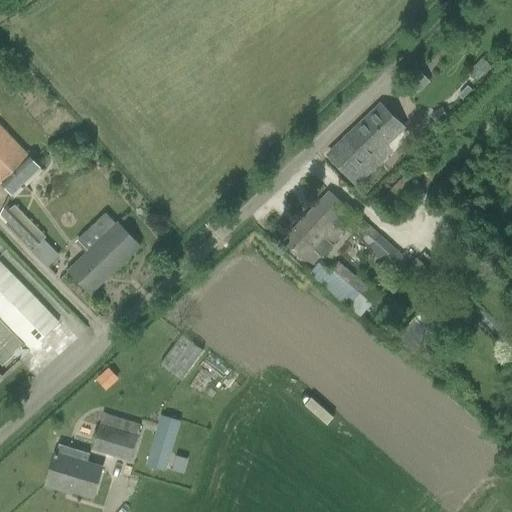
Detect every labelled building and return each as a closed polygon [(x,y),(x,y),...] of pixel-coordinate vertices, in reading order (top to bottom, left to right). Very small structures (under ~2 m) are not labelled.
[(402,128),(381,106),(328,156),(356,184),(384,158),(382,156),(387,151),(383,146),(402,128)] [(443,108),(430,114),(434,124),(447,118),(443,108)] [(44,150),(35,159),(0,122),(0,180),(13,194),(42,166),(41,165),(50,157),(44,150)] [(395,214),(422,188),(408,175),(382,200),(395,214)] [(348,210),(344,206),(329,192),(292,231),(294,232),(286,241),(301,255),(300,257),(309,265),(319,254),(322,256),(330,247),(328,245),(342,230),(335,224),(348,210)] [(44,240),(6,204),(1,216),(35,249),(44,240)] [(91,294),(140,247),(117,223),(115,224),(105,213),(77,240),(88,251),(69,270),(91,294)] [(369,248),(390,266),(389,268),(397,276),(412,259),(403,252),(402,253),(357,214),(348,224),(372,245),(369,248)] [(430,271),(416,259),(405,271),(419,283),(430,271)] [(0,316),(31,349),(58,324),(0,261),(0,316)] [(379,296),(348,270),(340,263),(333,272),(320,262),(311,272),(344,301),(361,316),(379,296)] [(100,423),(92,449),(131,460),(142,422),(104,410),(103,413),(88,408),(85,419),(100,423)] [(143,464),(161,469),(176,420),(158,414),(143,464)] [(93,497),(98,478),(102,465),(56,450),(45,485),(64,491),(64,489),(93,497)]
